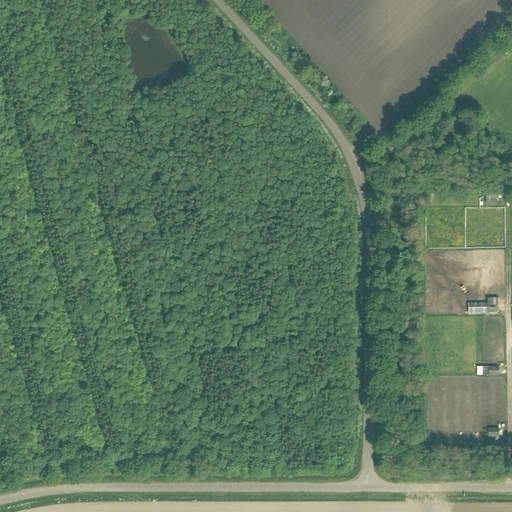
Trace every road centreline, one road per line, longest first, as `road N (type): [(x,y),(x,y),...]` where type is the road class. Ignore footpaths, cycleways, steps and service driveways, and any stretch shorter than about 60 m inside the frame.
road 1 (unclassified): [(367,488),(367,235),(357,176),(322,115),(216,0)]
road 2 (unclassified): [(0,500),(81,488),(367,488)]
road 3 (unclassified): [(511,487),(367,488)]
